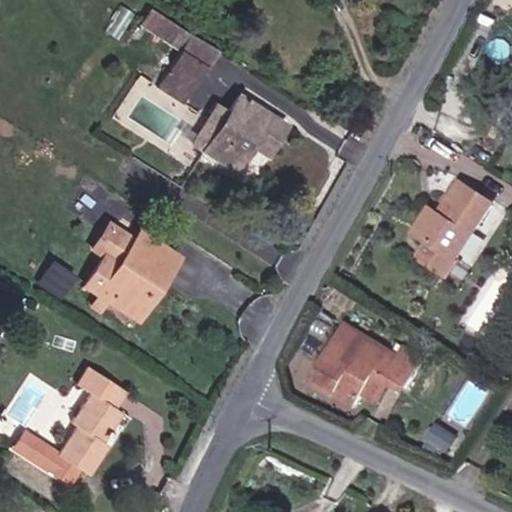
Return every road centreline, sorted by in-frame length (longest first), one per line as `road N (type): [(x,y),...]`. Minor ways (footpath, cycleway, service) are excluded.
road 1 (residential): [(254,390),(464,0)]
road 2 (residential): [(505,511),(254,390)]
road 3 (residential): [(202,511),(254,390)]
